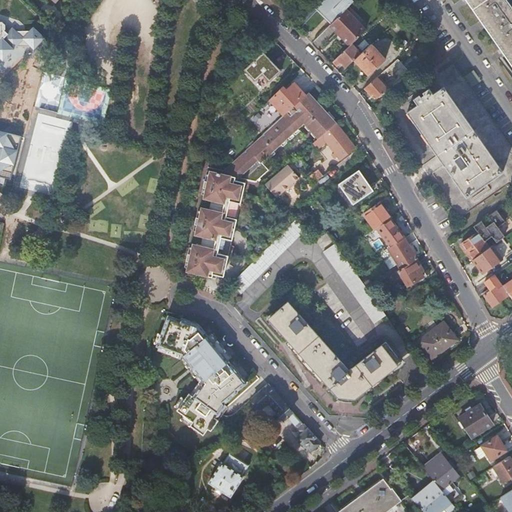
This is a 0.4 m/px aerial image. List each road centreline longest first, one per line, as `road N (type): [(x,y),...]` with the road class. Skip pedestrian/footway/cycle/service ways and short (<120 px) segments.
road 1 (unclassified): [(487,347),(482,322),(360,117),(241,0)]
road 2 (unknown): [(224,321),(301,251),(367,336),(387,331),(429,394)]
road 3 (residential): [(347,456),(212,309),(178,295)]
road 4 (secondary): [(347,456),(487,347)]
